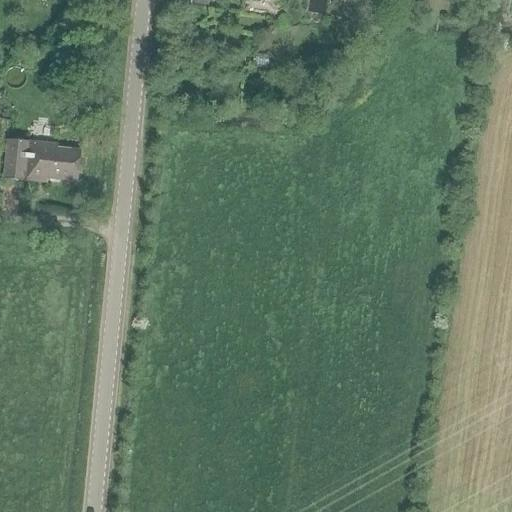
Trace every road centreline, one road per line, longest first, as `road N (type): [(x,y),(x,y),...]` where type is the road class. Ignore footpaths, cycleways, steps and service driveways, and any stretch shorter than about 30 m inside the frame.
road 1 (secondary): [(93,511),(142,0)]
road 2 (track): [(0,215),(120,229)]
